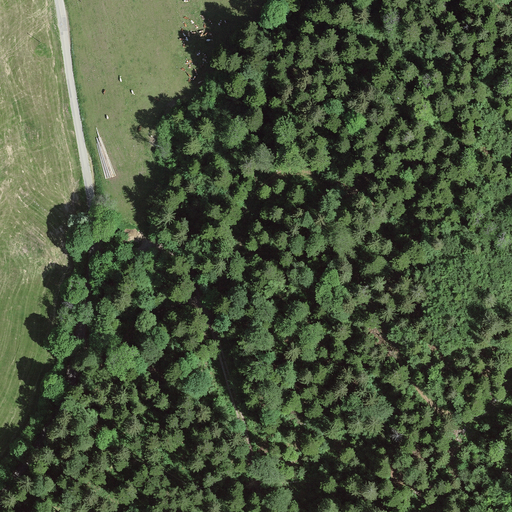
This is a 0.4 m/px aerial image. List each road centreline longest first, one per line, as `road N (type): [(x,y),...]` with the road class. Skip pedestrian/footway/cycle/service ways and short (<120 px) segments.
road 1 (unclassified): [(0,502),(69,370),(85,304),(88,168),(59,0)]
road 2 (track): [(76,340),(129,252),(153,238),(173,243),(207,311),(264,511)]
